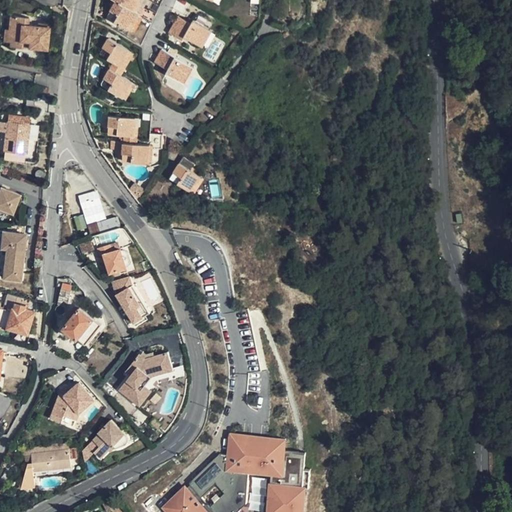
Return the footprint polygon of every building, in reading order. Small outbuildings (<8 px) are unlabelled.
[(142,0),(109,0),(109,1),(114,4),(108,16),(107,18),(108,20),(111,22),(127,31),(132,23),(134,24),(139,17),(135,14),(140,6),(142,0)] [(135,14),(139,17),(143,8),(140,6),(135,14)] [(49,49),(52,24),(40,22),(39,26),(29,25),(30,17),(12,15),(11,29),(7,29),(5,41),(12,42),(12,46),(24,48),(25,41),(35,42),(34,48),(49,49)] [(132,23),(127,31),(134,35),(142,18),(139,17),(134,24),(132,23)] [(201,45),(211,28),(195,19),(193,23),(184,18),(180,25),(176,22),(170,32),(183,40),(185,36),(201,45)] [(215,30),(211,28),(201,45),(205,47),(215,30)] [(129,44),(106,31),(97,47),(108,53),(102,63),(114,70),(126,49),(129,44)] [(136,56),(139,50),(129,44),(126,49),(136,56)] [(162,52),(157,61),(163,65),(160,70),(168,75),(166,78),(180,87),(191,69),(162,52)] [(163,65),(157,61),(154,66),(160,70),(163,65)] [(114,70),(102,63),(92,80),(93,82),(93,84),(94,86),(96,87),(110,96),(115,88),(117,89),(122,79),(112,72),(114,70)] [(115,88),(110,96),(115,99),(126,81),(122,79),(117,89),(115,88)] [(48,96),(49,94),(50,87),(33,84),(32,93),(48,96)] [(127,134),(127,139),(131,139),(132,126),(130,125),(131,116),(108,113),(107,126),(106,128),(107,130),(108,132),(109,133),(111,133),(127,134)] [(29,154),(32,122),(9,121),(7,152),(29,154)] [(131,139),(127,139),(125,157),(125,160),(126,161),(152,163),(153,147),(163,147),(164,134),(152,133),(152,141),(134,140),(131,139)] [(180,182),(190,188),(195,181),(198,184),(203,176),(192,169),(196,163),(185,155),(167,181),(176,187),(180,182)] [(195,181),(190,188),(196,193),(206,178),(203,176),(198,184),(195,181)] [(0,204),(15,210),(23,192),(6,185),(5,187),(0,185),(0,204)] [(100,234),(119,228),(116,219),(97,224),(100,234)] [(22,279),(26,257),(23,257),(24,248),(27,248),(30,232),(25,231),(27,223),(14,221),(13,229),(7,228),(4,245),(11,246),(10,255),(9,255),(5,276),(22,279)] [(88,226),(92,237),(100,234),(97,224),(88,226)] [(116,241),(105,244),(108,252),(119,249),(116,241)] [(101,255),(108,252),(105,244),(95,247),(98,256),(101,255)] [(119,249),(108,252),(101,255),(106,274),(124,268),(119,249)] [(132,274),(118,279),(122,292),(117,293),(136,321),(145,315),(138,306),(141,304),(130,287),(134,284),(132,274)] [(122,292),(118,279),(110,282),(117,293),(122,292)] [(152,311),(134,284),(130,287),(141,304),(138,306),(145,315),(152,311)] [(60,306),(64,307),(66,307),(70,287),(60,285),(57,305),(60,306)] [(27,297),(9,293),(4,307),(11,309),(6,325),(28,331),(34,309),(24,306),(27,297)] [(11,309),(4,307),(0,305),(0,324),(5,326),(6,325),(11,309)] [(85,345),(102,324),(80,308),(74,315),(70,312),(66,317),(70,320),(64,328),(85,345)] [(140,353),(126,367),(130,370),(128,372),(114,386),(130,401),(144,387),(142,386),(151,376),(172,370),(167,351),(145,358),(140,353)] [(82,397),(87,392),(79,383),(64,397),(59,395),(51,420),(64,425),(68,415),(74,418),(77,409),(86,401),(82,397)] [(146,389),(144,387),(130,401),(133,403),(146,389)] [(91,395),(87,392),(82,397),(86,401),(91,395)] [(68,415),(64,425),(70,427),(74,418),(68,415)] [(161,425),(152,417),(147,424),(156,431),(161,425)] [(96,433),(91,438),(98,446),(93,451),(98,457),(110,446),(112,448),(123,445),(125,444),(126,444),(127,443),(127,442),(128,441),(128,440),(128,439),(128,438),(128,437),(127,437),(127,436),(126,435),(108,419),(96,432),(96,433)] [(98,446),(91,438),(85,444),(93,451),(98,446)] [(245,511),(250,508),(254,477),(277,480),(273,511),(306,511),(309,496),(306,495),(311,462),(293,460),(294,447),(239,440),(236,459),(228,457),(195,485),(197,488),(175,506),(180,511),(245,511)] [(70,467),(68,450),(31,454),(32,465),(27,465),(21,489),(22,489),(34,488),(32,472),(70,467)] [(120,511),(123,510),(118,503),(114,506),(117,511),(120,511)]
